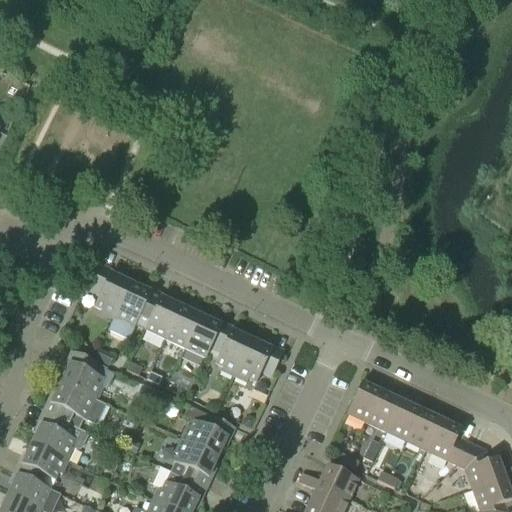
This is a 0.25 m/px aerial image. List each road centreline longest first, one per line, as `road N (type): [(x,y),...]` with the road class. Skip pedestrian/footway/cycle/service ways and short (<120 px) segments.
road 1 (residential): [(342,340),(98,227),(71,236),(59,253)]
road 2 (residential): [(259,511),(342,340)]
road 3 (residential): [(511,419),(342,340)]
road 4 (residential): [(0,420),(20,377),(26,327),(59,253)]
